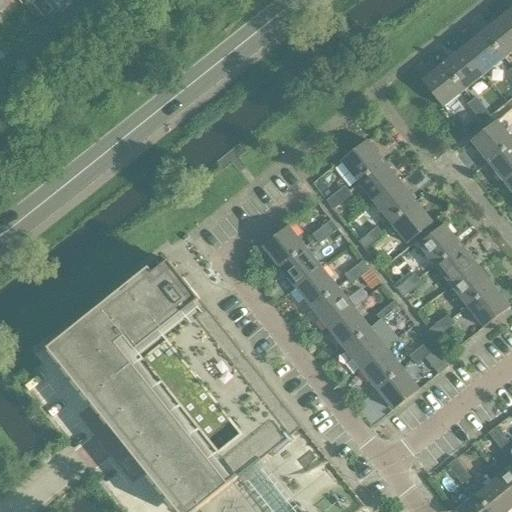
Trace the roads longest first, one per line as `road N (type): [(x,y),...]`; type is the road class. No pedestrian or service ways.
road 1 (residential): [(423,511),(223,262),(312,191)]
road 2 (secondary): [(14,225),(297,0)]
